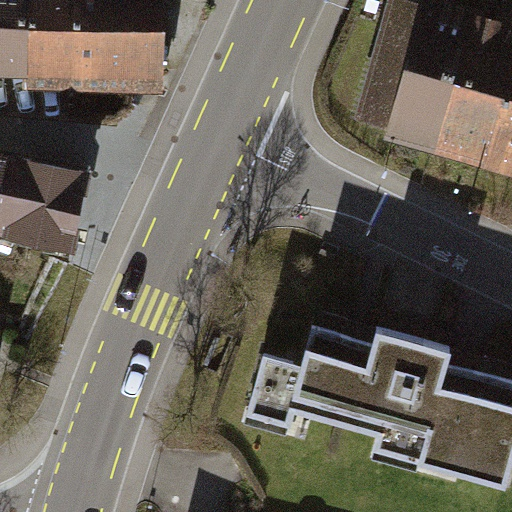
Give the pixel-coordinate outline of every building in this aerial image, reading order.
[(0,0),(0,67),(27,68),(29,0),(0,0)] [(71,0),(29,0),(27,68),(71,68),(71,0)] [(71,0),(71,68),(130,70),(133,0),(71,0)] [(163,0),(133,0),(130,70),(161,72),(163,0)] [(399,0),(396,0),(365,114),(438,134),(473,21),(399,0)] [(473,21),(438,134),(488,148),(511,66),(511,3),(505,2),(498,28),(473,21)] [(511,66),(488,148),(511,154),(511,66)] [(87,172),(0,154),(0,232),(72,247),(87,172)] [(358,364),(300,349),(296,363),(258,353),(244,404),(415,449),(411,464),(502,488),(511,447),(511,402),(435,383),(444,349),(367,328),(358,364)]
